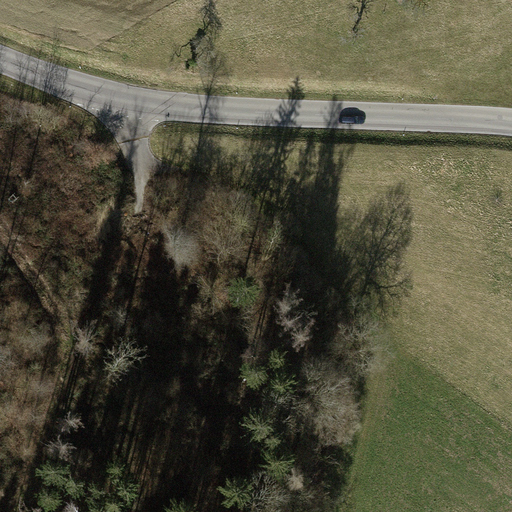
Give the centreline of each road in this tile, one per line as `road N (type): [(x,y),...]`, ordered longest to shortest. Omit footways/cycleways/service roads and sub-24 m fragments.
road 1 (tertiary): [(0,58),(186,103),(511,121)]
road 2 (track): [(116,89),(151,171),(209,182)]
